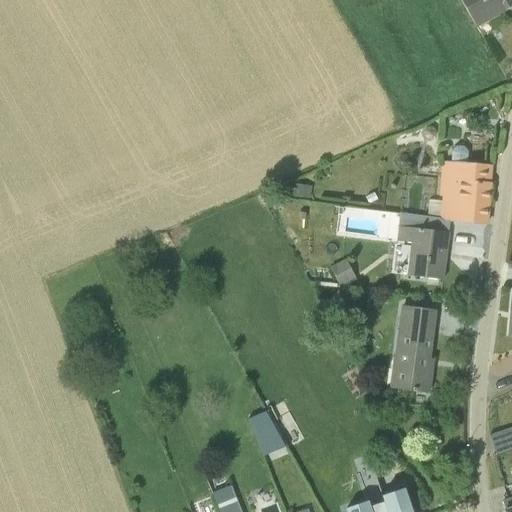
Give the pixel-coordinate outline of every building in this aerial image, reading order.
[(511,0),(460,0),(476,27),(511,5),(511,0)] [(470,164),(441,162),(439,195),(442,196),(441,201),(429,200),(428,216),(440,217),(440,220),(486,224),(490,184),(491,166),(470,164)] [(400,214),(400,215),(396,241),(411,243),(407,276),(443,280),(449,233),(450,222),(439,220),(439,219),(400,214)] [(345,284),(360,287),(345,259),(330,268),(340,286),(345,284)] [(362,306),(346,295),(337,308),(353,319),(362,306)] [(435,311),(400,306),(393,361),(392,361),(389,388),(428,393),(431,371),(427,370),(435,311)] [(80,327),(69,331),(73,345),(84,342),(80,327)] [(250,415),(266,453),(287,444),(271,406),(250,415)] [(511,427),(495,430),(497,449),(511,446),(511,427)] [(240,511),(231,485),(212,493),(218,511),(240,511)] [(368,501),(345,509),(346,511),(411,511),(404,489),(381,497),(383,502),(370,507),(368,501)] [(511,511),(511,497),(502,501),(505,510),(504,511),(511,511)]
